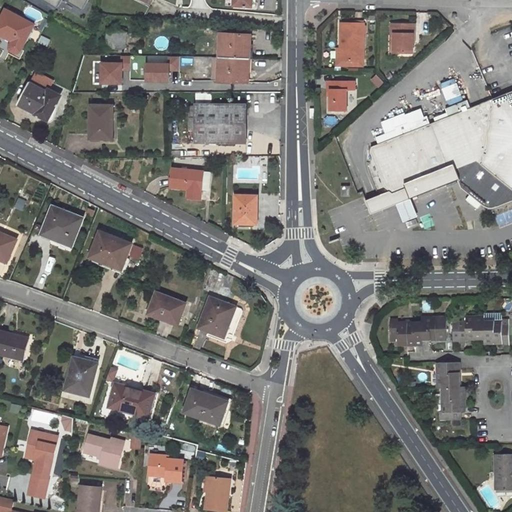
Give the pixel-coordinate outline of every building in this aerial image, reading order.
[(66,0),(83,10),(88,0),(66,0)] [(35,24),(6,10),(0,22),(0,34),(13,41),(11,47),(11,50),(12,52),(13,53),(16,54),(17,54),(19,53),(21,51),(35,24)] [(340,36),(339,50),(341,50),(341,60),(362,61),(363,23),(351,23),(351,24),(343,24),(342,36),(340,36)] [(392,42),(392,51),(410,51),(411,42),(411,33),(413,33),(413,23),(390,23),(390,32),(392,33),(392,42)] [(126,53),(128,33),(108,30),(106,43),(102,43),(101,49),(126,53)] [(249,35),(221,33),(221,57),(250,60),(251,47),(248,47),(249,35)] [(328,60),(341,60),(341,50),(339,50),(328,49),(328,60)] [(213,57),(212,80),(219,81),(221,57),(214,57),(213,57)] [(221,57),(219,81),(247,83),(247,71),(250,71),(250,60),(221,57)] [(456,78),(441,83),(448,105),(463,100),(456,78)] [(329,95),(329,110),(345,109),(345,89),(353,89),(353,80),(326,80),(326,88),(329,88),(329,95)] [(50,93),(31,82),(19,104),(39,115),(41,111),(45,113),(42,119),(49,122),(52,123),(53,122),(55,120),(58,108),(55,107),(60,96),(51,91),(50,93)] [(511,91),(470,108),(467,101),(446,109),(448,116),(430,124),(427,117),(416,121),(419,128),(371,147),(371,151),(385,187),(390,191),(393,193),(455,169),(459,178),(463,187),(484,205),(487,206),(490,206),(511,198),(511,197),(511,91)] [(247,105),(197,105),(197,106),(197,118),(189,118),(189,129),(197,130),(197,142),(246,143),(247,105)] [(113,106),(91,106),(91,139),(113,139),(113,106)] [(212,173),(173,169),(171,188),(202,191),(203,181),(211,182),(212,173)] [(390,191),(366,200),(371,213),(459,178),(455,169),(393,193),(390,191)] [(342,186),(341,196),(350,196),(350,186),(342,186)] [(258,196),(236,196),(236,224),(258,224),(258,196)] [(84,218),(53,205),(41,234),(73,247),(84,218)] [(134,244),(101,230),(90,258),(101,262),(102,258),(124,267),(134,244)] [(18,240),(0,231),(0,258),(8,262),(18,240)] [(187,304),(157,292),(149,314),(162,319),(164,315),(180,321),(187,304)] [(237,307),(211,297),(199,327),(210,331),(211,328),(227,334),(237,307)] [(164,315),(162,319),(179,325),(180,321),(164,315)] [(447,339),(447,317),(422,318),(422,322),(423,339),(447,339)] [(485,322),(485,317),(467,317),(467,321),(460,321),(460,341),(467,341),(467,338),(485,338),(485,322)] [(503,325),(503,321),(485,322),(485,338),(485,343),(502,342),(502,345),(509,345),(509,325),(503,325)] [(422,322),(398,323),(398,344),(423,344),(423,339),(422,322)] [(211,328),(210,331),(225,337),(227,334),(211,328)] [(29,339),(0,331),(0,353),(24,359),(29,339)] [(100,363),(75,356),(66,390),(90,397),(100,363)] [(459,362),(438,362),(438,387),(443,387),(459,387),(459,362)] [(135,390),(116,385),(110,407),(148,418),(155,394),(136,389),(135,390)] [(439,412),(440,420),(461,420),(461,411),(465,411),(464,387),(459,387),(443,387),(443,412),(439,412)] [(229,402),(194,389),(186,412),(221,424),(229,402)] [(74,418),(65,415),(63,420),(74,423),(74,418)] [(33,430),(28,452),(42,456),(38,475),(49,478),(59,436),(33,430)] [(143,435),(134,433),(133,447),(142,447),(143,435)] [(112,440),(90,434),(85,452),(102,456),(100,464),(118,468),(126,442),(113,438),(112,440)] [(38,458),(32,484),(47,488),(49,478),(38,475),(42,456),(28,452),(27,456),(38,458)] [(511,452),(495,453),(496,489),(511,488),(511,452)] [(169,456),(151,455),(150,472),(149,482),(166,483),(167,479),(182,480),(184,460),(169,459),(169,456)] [(231,479),(210,476),(208,492),(206,508),(228,511),(231,479)] [(47,488),(32,484),(30,494),(45,497),(47,488)] [(99,511),(102,487),(82,485),(79,511),(99,511)] [(14,501),(0,497),(0,511),(10,511),(11,511),(14,501)]
